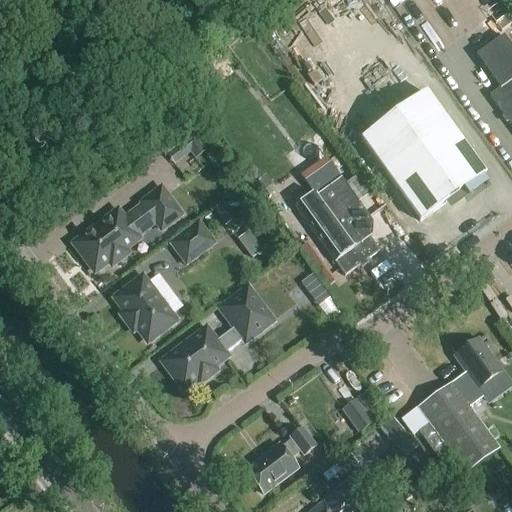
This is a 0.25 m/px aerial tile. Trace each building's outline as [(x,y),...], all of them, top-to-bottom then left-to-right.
[(511,50),(502,37),(475,57),(499,90),(489,98),(511,129),(511,50)] [(426,95),(360,142),(419,224),(485,177),(426,95)] [(194,162),(205,154),(192,137),(166,157),(174,168),(189,156),(194,162)] [(374,193),(361,175),(345,187),(340,181),(315,199),(313,196),(295,209),(344,278),(379,253),(369,239),(371,237),(372,225),(358,205),(374,193)] [(160,232),(179,217),(159,190),(139,205),(141,207),(122,221),(116,214),(73,246),(93,273),(107,263),(110,267),(125,255),(122,251),(136,241),(135,239),(154,224),(160,232)] [(185,265),(212,245),(197,225),(170,245),(185,265)] [(248,234),(236,242),(251,262),(262,253),(248,234)] [(308,298),(320,289),(311,277),(299,286),(308,298)] [(146,343),(173,323),(141,280),(114,300),(124,314),(120,317),(132,332),(136,330),(146,343)] [(244,351),(277,326),(247,287),(215,312),(230,333),(215,345),(205,331),(162,364),(182,391),(196,381),(199,384),(214,373),(211,369),(225,359),(224,357),(239,345),(244,351)] [(319,301),(335,319),(346,310),(329,292),(319,301)] [(478,391),(500,375),(476,342),(454,358),(478,391)] [(465,476),(498,452),(450,385),(417,410),(465,476)] [(372,426),(355,403),(340,413),(357,437),(372,426)] [(303,458),(314,449),(301,431),(289,440),(291,442),(281,450),(279,448),(245,474),(262,496),(296,470),(290,462),(300,454),(303,458)] [(359,489),(354,483),(350,487),(349,485),(324,505),(322,504),(312,511),(353,511),(364,504),(355,492),(359,489)]
